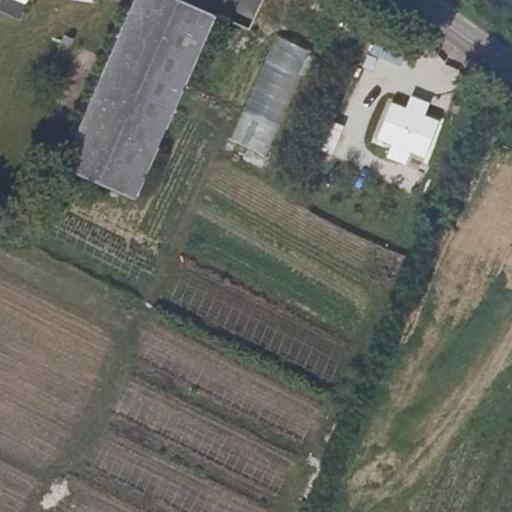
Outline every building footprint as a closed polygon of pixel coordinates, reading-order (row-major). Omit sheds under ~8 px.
[(215,17),(177,0),(135,0),(62,168),(135,200),(215,17)] [(265,158),(310,53),(275,38),(230,142),(265,158)] [(306,440),(323,402),(159,329),(142,368),(306,440)] [(130,384),(115,423),(282,489),(298,450),(130,384)] [(105,434),(89,474),(180,511),(269,511),(273,504),(105,434)] [(144,511),(83,482),(67,511),(144,511)]
